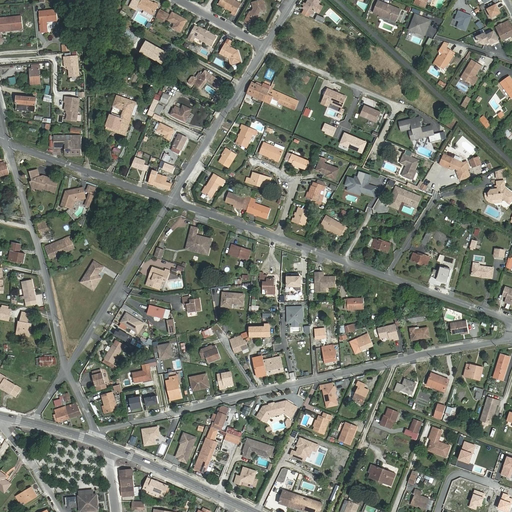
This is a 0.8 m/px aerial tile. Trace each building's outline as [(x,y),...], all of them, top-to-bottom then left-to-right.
[(159,5),(155,3),(155,4),(147,0),(141,0),(138,7),(153,15),(159,5)] [(241,4),(233,0),(220,0),(218,4),(232,12),(231,13),(235,16),(241,4)] [(263,0),(259,1),(258,1),(252,3),(254,9),(253,11),(250,12),(245,22),(249,24),(253,18),(257,20),(259,16),(258,15),(260,12),(266,10),(263,0)] [(320,0),(308,0),(306,3),(305,6),(303,8),(304,9),(307,11),(311,13),(312,14),(315,10),(318,4),(321,0),(320,0)] [(378,1),(374,12),(380,15),(383,14),(386,16),(385,17),(396,21),(400,10),(378,1)] [(497,2),(487,7),(492,17),(502,12),(497,2)] [(472,15),(458,9),(454,19),(459,21),(457,27),(466,31),(472,15)] [(58,21),(57,10),(39,12),(41,32),(48,32),(46,22),(58,21)] [(187,20),(172,12),(168,20),(175,24),(172,28),(181,32),(187,20)] [(416,15),(410,30),(415,32),(416,29),(424,33),(426,28),(428,28),(431,21),(416,15)] [(22,16),(0,18),(0,31),(23,29),(22,16)] [(484,25),(480,20),(476,23),(480,29),(484,25)] [(511,26),(509,21),(496,27),(502,40),(511,35),(511,26)] [(196,25),(191,35),(188,39),(193,41),(195,37),(211,46),(217,36),(210,32),(209,33),(205,30),(204,29),(200,27),(199,27),(196,25)] [(480,42),(485,44),(490,42),(491,44),(500,40),(495,29),(487,33),(486,31),(476,35),(480,42)] [(228,39),(220,54),(229,58),(231,65),(241,62),(238,51),(229,46),(232,41),(228,39)] [(434,63),(436,65),(444,69),(449,61),(450,61),(455,53),(447,47),(442,56),(439,60),(437,59),(434,63)] [(78,56),(65,57),(65,66),(68,66),(70,66),(70,67),(69,68),(70,76),(79,75),(78,56)] [(482,65),(472,60),(461,78),(470,84),(475,76),(482,65)] [(39,65),(33,65),(33,69),(30,69),(31,84),(40,84),(39,65)] [(199,77),(194,83),(201,89),(207,81),(217,88),(221,82),(205,71),(202,75),(199,73),(197,76),(199,77)] [(304,74),(301,81),(307,84),(310,78),(304,74)] [(511,80),(509,76),(500,82),(511,98),(511,80)] [(274,84),(272,84),(271,87),(264,84),(262,87),(252,82),(247,93),(271,104),(272,100),(293,109),(297,101),(272,90),(274,84)] [(342,107),(346,97),(328,89),(322,103),(328,106),(330,102),(342,107)] [(164,93),(160,101),(167,104),(170,96),(164,93)] [(37,98),(17,96),(16,110),(36,112),(37,98)] [(110,115),(107,126),(125,132),(136,102),(117,96),(114,106),(124,110),(121,119),(110,115)] [(80,99),(66,97),(65,102),(66,102),(65,110),(67,110),(68,111),(68,113),(67,120),(77,122),(80,99)] [(471,99),(467,97),(462,106),(465,108),(471,99)] [(152,116),(158,101),(155,100),(148,114),(152,116)] [(164,107),(158,104),(155,112),(160,115),(164,107)] [(376,122),(381,112),(365,105),(361,115),(376,122)] [(181,109),(175,106),(171,115),(186,122),(192,110),(183,106),(181,109)] [(155,112),(151,120),(157,123),(160,115),(155,112)] [(484,116),(480,120),(487,127),(491,124),(484,116)] [(430,128),(423,129),(423,127),(421,118),(402,123),(404,131),(415,129),(415,131),(417,140),(431,136),(432,143),(444,141),(442,133),(436,135),(432,136),(430,128)] [(251,129),(242,125),(240,129),(242,129),(236,143),(247,148),(253,134),(250,133),(251,129)] [(511,132),(506,129),(503,135),(511,140),(511,138),(511,132)] [(180,150),(181,150),(187,138),(179,134),(173,146),(174,146),(172,150),(179,153),(180,150)] [(62,146),(65,146),(65,147),(65,155),(82,155),(82,137),(72,137),(72,135),(65,135),(65,137),(54,136),(54,147),(62,147),(62,146)] [(274,147),(264,143),(260,153),(279,161),(285,148),(275,144),(274,147)] [(228,149),(219,162),(228,168),(237,154),(228,149)] [(463,163),(445,153),(439,163),(452,170),(456,168),(458,169),(459,172),(457,172),(460,180),(470,176),(468,169),(470,168),(467,162),(463,163)] [(309,161),(292,154),(289,161),(293,162),(292,163),(306,169),(309,161)] [(412,176),(419,161),(404,154),(402,159),(408,162),(404,172),(412,176)] [(133,168),(144,171),(147,160),(135,157),(133,168)] [(325,159),(321,157),(316,170),(327,174),(326,175),(335,179),(339,168),(324,163),(325,159)] [(0,175),(9,174),(7,165),(5,165),(4,162),(0,163),(0,175)] [(170,165),(165,163),(163,169),(172,173),(174,168),(170,166),(170,165)] [(37,170),(30,172),(33,181),(30,182),(32,188),(37,187),(55,193),(59,181),(43,176),(42,178),(39,177),(37,170)] [(168,177),(152,173),(149,183),(170,190),(172,184),(166,182),(168,177)] [(253,173),(251,179),(250,183),(256,185),(257,183),(261,184),(261,186),(268,189),(271,178),(253,173)] [(354,180),(348,178),(346,185),(349,186),(353,187),(352,191),(360,194),(361,191),(374,195),(376,188),(367,185),(370,176),(360,173),(358,178),(355,177),(354,180)] [(215,174),(212,180),(211,179),(207,186),(206,186),(202,192),(211,198),(219,185),(222,186),(225,180),(215,174)] [(504,181),(497,182),(497,186),(495,186),(496,189),(491,190),(489,193),(489,197),(492,199),(502,198),(509,204),(511,200),(511,193),(505,188),(504,181)] [(314,182),(313,186),(312,185),(309,192),(308,192),(306,198),(317,202),(317,203),(321,204),(324,195),(320,194),(321,190),(324,190),(326,186),(316,183),(314,182)] [(96,188),(90,186),(88,192),(93,194),(96,188)] [(396,187),(388,205),(398,209),(402,200),(404,201),(405,202),(411,205),(416,195),(396,187)] [(80,188),(70,190),(70,192),(65,193),(62,205),(70,208),(73,199),(81,197),(81,200),(86,199),(84,191),(81,192),(80,188)] [(252,197),(247,195),(246,198),(229,192),(226,201),(247,209),(250,201),(252,197)] [(489,197),(489,193),(485,193),(486,197),(493,203),(503,202),(502,198),(492,199),(489,197)] [(420,197),(416,195),(411,205),(416,207),(420,197)] [(247,209),(247,212),(267,219),(271,209),(250,201),(247,209)] [(299,207),(295,218),(293,218),(292,222),(305,226),(310,211),(299,207)] [(448,221),(452,223),(454,218),(450,216),(450,215),(444,212),(438,224),(448,229),(449,226),(446,225),(448,221)] [(345,226),(327,216),(321,225),(340,235),(345,226)] [(47,222),(38,225),(40,232),(49,229),(47,222)] [(192,227),(186,249),(208,254),(212,239),(196,235),(198,228),(192,227)] [(429,229),(422,243),(426,245),(433,231),(429,229)] [(74,235),(69,238),(73,249),(78,247),(74,235)] [(391,243),(380,239),(379,241),(370,237),(367,246),(387,253),(391,243)] [(69,238),(45,247),(50,258),(73,249),(69,238)] [(12,243),(9,261),(23,264),(25,254),(19,252),(21,245),(12,243)] [(241,248),(232,245),(229,254),(244,259),(247,252),(241,249),(241,248)] [(164,250),(158,248),(155,256),(161,259),(164,250)] [(506,250),(496,249),(496,256),(505,257),(506,250)] [(418,254),(414,253),(411,261),(427,266),(430,257),(419,253),(418,254)] [(104,267),(95,261),(89,271),(91,272),(86,280),(90,281),(87,286),(94,290),(102,278),(97,275),(100,271),(101,272),(104,267)] [(302,267),(289,263),(287,267),(300,272),(302,267)] [(479,264),(474,263),(472,275),(480,276),(480,275),(484,275),(484,277),(492,278),(493,268),(479,266),(479,264)] [(151,273),(155,274),(150,286),(160,289),(163,280),(166,281),(170,271),(166,270),(165,272),(153,268),(151,273)] [(437,279),(447,282),(451,269),(445,268),(444,269),(440,268),(439,271),(434,269),(431,276),(437,278),(437,279)] [(89,271),(82,282),(87,286),(90,281),(86,280),(91,272),(89,271)] [(315,273),(315,291),(321,291),(321,289),(324,289),(326,288),(335,288),(335,278),(326,278),(326,279),(323,279),(323,278),(323,272),(315,273)] [(264,275),(263,281),(263,294),(276,295),(276,286),(274,286),(275,279),(267,278),(267,275),(264,275)] [(36,300),(32,280),(22,282),(26,302),(36,300)] [(511,288),(506,287),(503,296),(507,297),(506,301),(511,302),(511,288)] [(244,294),(223,293),(222,306),(232,307),(232,303),(243,304),(244,294)] [(190,296),(182,297),(183,305),(185,305),(187,305),(188,309),(188,313),(202,311),(200,298),(190,300),(190,296)] [(345,299),(346,310),(363,309),(363,298),(345,299)] [(150,305),(148,314),(154,315),(160,317),(168,319),(170,310),(150,305)] [(298,323),(303,323),(303,306),(286,306),(286,323),(290,324),(290,327),(298,327),(298,323)] [(1,308),(0,315),(3,316),(9,317),(11,310),(1,308)] [(30,314),(23,312),(21,322),(19,322),(17,332),(30,335),(32,324),(28,324),(30,314)] [(423,312),(402,316),(403,324),(424,320),(423,312)] [(121,322),(141,335),(147,326),(127,313),(121,322)] [(174,319),(168,320),(170,334),(176,333),(174,319)] [(468,321),(451,324),(453,334),(465,333),(465,334),(469,333),(468,321)] [(269,324),(265,324),(265,325),(250,325),(250,337),(265,337),(265,328),(268,328),(269,328),(269,324)] [(396,342),(400,341),(397,326),(380,329),(382,339),(391,337),(391,341),(396,340),(396,342)] [(419,327),(410,329),(412,340),(429,337),(428,328),(419,329),(419,327)] [(201,332),(204,339),(213,334),(211,328),(201,332)] [(320,328),(315,328),(316,339),(326,338),(326,332),(320,332),(320,328)] [(116,329),(113,336),(134,345),(136,338),(116,329)] [(369,334),(358,339),(362,349),(363,352),(367,351),(366,349),(374,345),(369,334)] [(230,340),(235,353),(236,352),(248,348),(245,340),(244,341),(242,335),(230,340)] [(114,345),(105,359),(113,364),(122,350),(122,349),(124,345),(116,340),(114,345)] [(337,361),(334,344),(333,344),(333,342),(330,343),(330,345),(322,346),(325,363),(337,361)] [(170,343),(157,345),(160,360),(173,357),(170,343)] [(210,347),(213,346),(212,345),(202,349),(200,352),(203,359),(207,357),(205,353),(211,350),(210,347)] [(213,346),(210,347),(211,350),(205,353),(207,357),(209,363),(221,358),(216,345),(213,346)] [(510,357),(501,354),(495,372),(505,374),(510,357)] [(262,356),(253,358),(257,377),(283,371),(280,356),(263,360),(262,356)] [(52,357),(37,358),(37,366),(52,365),(52,357)] [(103,362),(111,367),(113,364),(105,359),(103,362)] [(132,372),(134,383),(152,380),(149,363),(141,365),(142,370),(132,372)] [(475,365),(471,365),(468,364),(466,370),(464,376),(480,380),(482,369),(474,367),(475,365)] [(218,374),(221,389),(226,388),(225,386),(233,384),(231,372),(218,374)] [(7,380),(8,379),(0,373),(0,387),(16,397),(21,389),(7,380)] [(93,376),(96,386),(105,384),(102,373),(93,376)] [(449,380),(431,373),(427,385),(445,392),(449,380)] [(207,374),(190,377),(192,388),(205,386),(206,388),(210,387),(207,374)] [(177,375),(168,377),(169,380),(165,380),(170,401),(182,398),(177,375)] [(416,383),(405,379),(403,385),(398,383),(395,390),(399,392),(400,390),(412,394),(416,383)] [(369,391),(364,388),(366,385),(359,381),(357,385),(359,387),(353,399),(361,403),(365,395),(366,396),(369,391)] [(332,383),(322,385),(323,389),(327,407),(337,405),(336,399),(335,399),(334,395),(335,395),(334,391),(336,391),(335,387),(333,387),(332,383)] [(476,387),(473,399),(480,400),(483,389),(476,387)] [(312,401),(316,390),(312,389),(308,399),(312,401)] [(118,410),(113,392),(102,395),(107,413),(118,410)] [(62,394),(64,401),(71,400),(69,393),(62,394)] [(129,398),(131,410),(142,407),(140,396),(129,398)] [(156,396),(144,398),(146,406),(158,404),(156,396)] [(488,397),(481,418),(492,422),(497,404),(498,405),(499,400),(488,397)] [(286,401),(263,406),(256,416),(266,423),(270,417),(269,415),(278,413),(280,410),(284,409),(286,411),(284,413),(287,415),(293,405),(286,401)] [(70,419),(82,415),(77,403),(66,406),(70,419)] [(297,408),(293,405),(287,415),(291,418),(297,408)] [(441,405),(440,408),(437,407),(434,416),(442,419),(446,407),(441,405)] [(66,406),(55,410),(56,414),(58,422),(70,419),(66,406)] [(221,407),(220,412),(219,412),(215,423),(214,423),(212,428),(218,430),(221,431),(230,409),(224,406),(221,407)] [(454,409),(447,406),(442,421),(446,422),(448,417),(451,417),(454,409)] [(389,409),(386,416),(385,418),(384,417),(381,425),(391,428),(394,421),(395,422),(399,413),(389,409)] [(324,412),(322,417),(319,416),(314,430),(324,434),(329,420),(330,421),(332,415),(324,412)] [(414,420),(410,431),(415,433),(412,438),(416,439),(418,434),(417,433),(421,422),(414,420)] [(347,422),(339,441),(350,445),(357,426),(347,422)] [(159,426),(143,429),(146,445),(155,443),(154,437),(160,435),(159,426)] [(433,427),(429,438),(432,439),(429,448),(439,452),(438,454),(446,457),(450,446),(438,442),(442,431),(433,427)] [(218,430),(212,428),(195,470),(205,474),(208,467),(218,442),(214,441),(218,430)] [(241,437),(227,433),(225,439),(238,444),(241,437)] [(287,451),(295,435),(291,433),(283,450),(287,451)] [(187,441),(182,439),(180,443),(181,443),(176,457),(180,459),(179,460),(187,463),(197,438),(189,435),(187,441)] [(245,452),(243,456),(251,459),(254,449),(256,449),(255,452),(256,453),(260,455),(262,454),(264,454),(265,451),(272,453),(274,447),(248,439),(244,451),(245,452)] [(0,445),(0,451),(3,453),(9,444),(3,440),(0,445)] [(469,442),(462,461),(470,464),(477,445),(469,442)] [(460,460),(464,447),(458,444),(453,458),(460,460)] [(396,474),(372,465),(369,472),(371,473),(369,477),(379,481),(381,476),(385,477),(385,478),(393,481),(396,474)] [(120,470),(123,497),(136,496),(133,468),(120,470)] [(236,477),(234,484),(240,487),(241,483),(252,486),(256,472),(244,468),(243,469),(240,478),(236,477)] [(413,485),(418,473),(411,470),(407,482),(413,485)] [(0,472),(0,488),(5,492),(11,484),(3,478),(5,475),(0,472)] [(168,487),(152,480),(148,478),(143,489),(147,491),(147,492),(163,499),(168,487)] [(441,493),(446,495),(450,486),(445,484),(441,493)] [(450,498),(457,499),(460,487),(453,485),(450,498)] [(36,497),(32,492),(34,491),(32,488),(16,497),(21,503),(24,501),(25,503),(36,497)] [(422,492),(415,489),(413,493),(415,494),(411,503),(426,509),(430,499),(421,496),(422,492)] [(319,511),(323,503),(284,490),(279,503),(304,511),(319,511)] [(97,495),(79,496),(80,511),(86,511),(86,509),(98,508),(97,495)] [(78,507),(77,496),(66,497),(67,508),(78,507)] [(350,501),(345,511),(355,511),(359,505),(350,501)]
